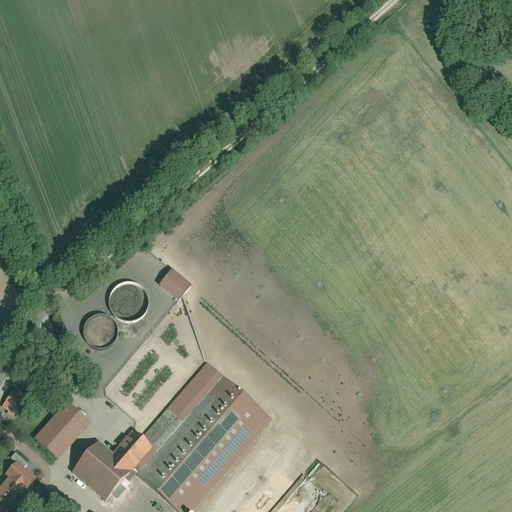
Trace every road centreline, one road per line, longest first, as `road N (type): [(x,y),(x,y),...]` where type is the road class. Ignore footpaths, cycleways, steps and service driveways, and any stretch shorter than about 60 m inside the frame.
road 1 (track): [(393,0),(52,306)]
road 2 (unclassified): [(0,177),(52,306),(0,387)]
